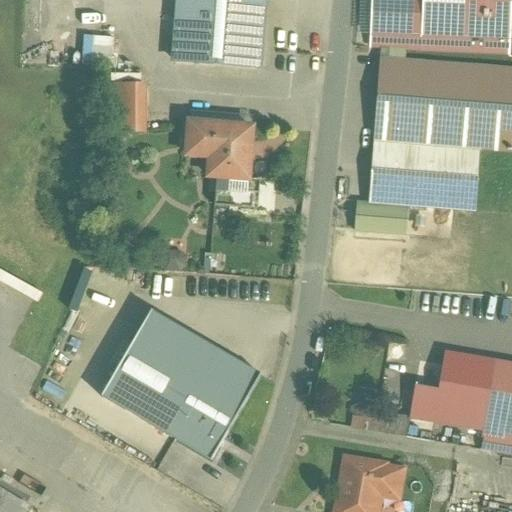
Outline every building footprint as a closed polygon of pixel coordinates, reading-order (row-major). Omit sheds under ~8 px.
[(268,1),(260,0),(175,0),(172,61),(263,68),(268,1)] [(508,0),(371,0),(370,53),(506,58),(508,0)] [(80,37),(80,62),(111,62),(111,37),(80,37)] [(511,72),(375,62),(364,212),(471,220),(476,155),(511,157),(511,72)] [(108,134),(144,134),(144,83),(108,83),(108,134)] [(252,130),(190,125),(188,157),(211,159),(209,178),(248,181),(252,130)] [(255,207),(273,207),(273,183),(255,183),(255,207)] [(156,311),(105,396),(212,459),(262,374),(156,311)] [(511,364),(498,362),(482,453),(511,459),(511,364)] [(172,444),(158,469),(166,473),(179,448),(172,444)] [(403,470),(341,458),(331,511),(378,511),(380,503),(396,506),(403,470)] [(24,511),(27,508),(0,491),(0,511),(24,511)]
